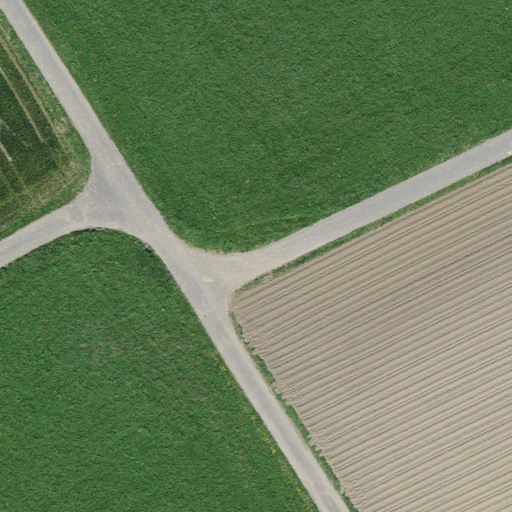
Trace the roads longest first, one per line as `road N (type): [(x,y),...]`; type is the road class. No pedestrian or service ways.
road 1 (unclassified): [(327,511),(2,0)]
road 2 (track): [(200,311),(511,156)]
road 3 (track): [(123,190),(0,264)]
